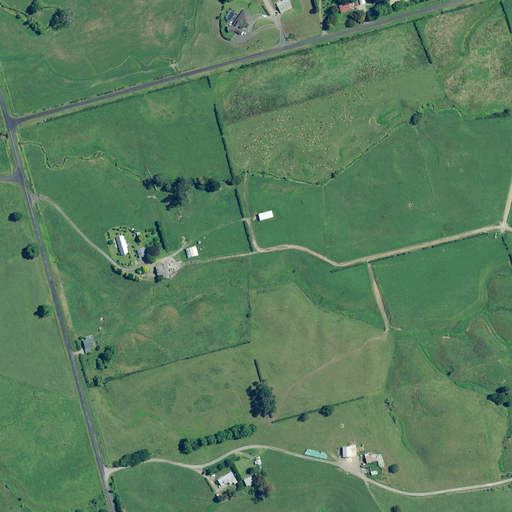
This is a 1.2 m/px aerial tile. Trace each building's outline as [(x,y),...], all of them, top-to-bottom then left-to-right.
[(287,2),(286,0),(284,0),(276,4),(281,13),(292,8),(289,1),(287,2)] [(354,10),(352,2),(339,5),(341,13),(354,10)] [(253,16),(243,9),(232,25),(227,26),(228,33),(235,31),(240,35),(243,31),(238,27),(239,26),(241,28),(244,25),(247,27),(251,22),(250,21),(253,16)] [(273,217),(271,211),(258,214),(260,220),(273,217)] [(129,253),(123,236),(116,238),(121,256),(129,253)] [(198,255),(196,246),(185,249),(188,258),(198,255)] [(146,255),(144,248),(137,250),(139,258),(146,255)] [(169,278),(167,265),(155,267),(157,275),(163,275),(164,279),(169,278)] [(90,339),(89,337),(86,337),(86,340),(83,340),(86,354),(90,353),(89,348),(93,347),(91,342),(93,341),(93,338),(90,339)] [(350,457),(350,447),(342,447),(343,457),(350,457)] [(368,456),(367,454),(364,454),(366,463),(377,461),(375,454),(368,456)] [(238,482),(231,472),(217,480),(221,487),(228,482),(230,484),(233,482),(234,484),(238,482)] [(254,483),(251,476),(244,480),(247,486),(254,483)]
